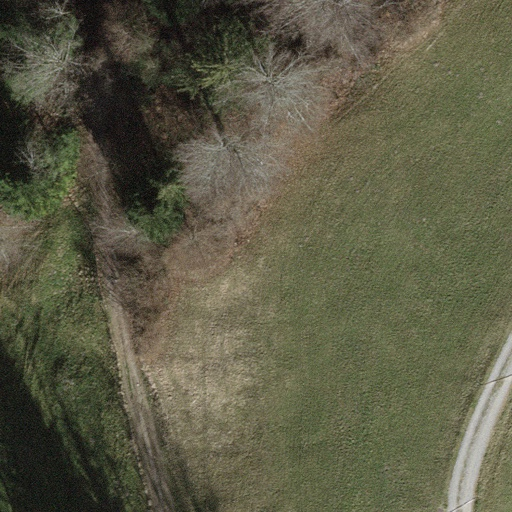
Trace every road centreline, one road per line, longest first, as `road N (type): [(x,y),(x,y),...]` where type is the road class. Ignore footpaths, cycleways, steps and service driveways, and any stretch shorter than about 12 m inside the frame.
road 1 (track): [(154,511),(112,334),(106,69),(125,0)]
road 2 (track): [(511,342),(460,511)]
